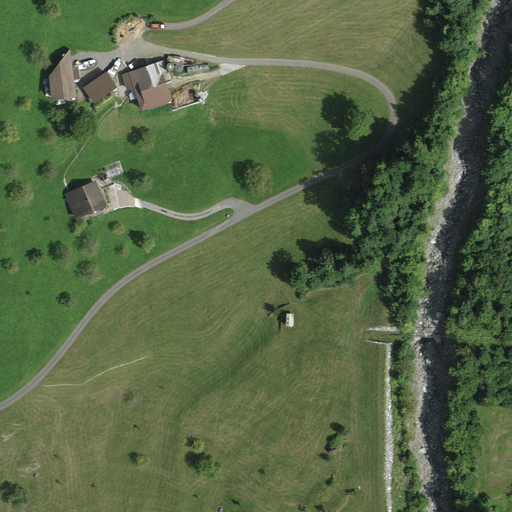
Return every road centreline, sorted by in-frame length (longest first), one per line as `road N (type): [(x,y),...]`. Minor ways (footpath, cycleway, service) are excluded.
road 1 (track): [(0,406),(45,370),(125,280),(384,139),(391,99),(361,74),(303,62),(218,60),(134,41),(140,26),(180,26),(230,0)]
road 2 (track): [(117,199),(180,217),(226,205),(245,216)]
